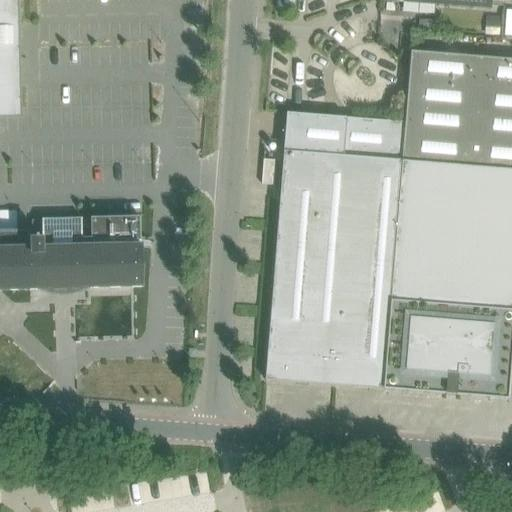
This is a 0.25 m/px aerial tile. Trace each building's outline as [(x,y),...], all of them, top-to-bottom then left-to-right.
[(0,0),(0,128),(23,128),(20,5),(20,4),(20,3),(21,1),(21,0),(0,0)] [(488,17),(487,37),(500,38),(501,18),(488,17)] [(411,52),(406,123),(402,162),(403,162),(511,170),(511,59),(431,54),(411,52)] [(402,162),(406,123),(287,114),(284,152),(266,381),(382,390),(383,390),(385,370),(402,162)] [(264,160),(262,185),(270,185),(274,185),(276,161),(264,160)] [(385,370),(383,390),(509,400),(511,367),(511,170),(403,162),(402,162),(385,370)] [(0,231),(0,290),(37,290),(41,292),(46,294),(50,295),(55,296),(59,297),(64,297),(69,296),(73,296),(78,295),(82,293),(87,291),(91,289),(143,287),(143,275),(142,247),(140,247),(140,242),(140,218),(91,219),(91,228),(74,228),(74,219),(43,220),(43,221),(32,221),(32,231),(0,231)]
